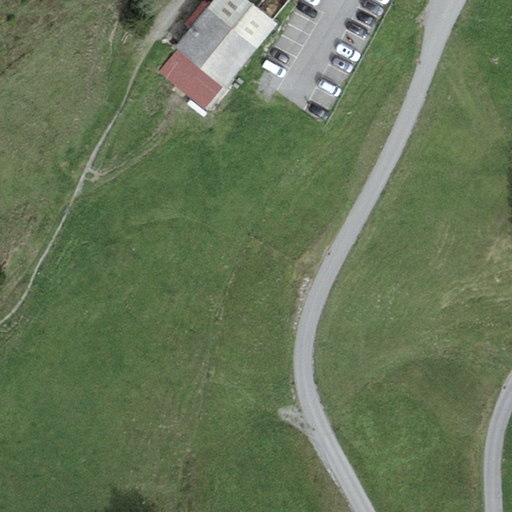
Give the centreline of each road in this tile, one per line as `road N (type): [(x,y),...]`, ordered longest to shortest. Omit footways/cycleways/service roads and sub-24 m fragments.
road 1 (unclassified): [(364,511),(308,402),(308,319),(456,0)]
road 2 (track): [(193,0),(146,43),(82,180)]
road 3 (unclassified): [(511,394),(498,418),(492,511)]
